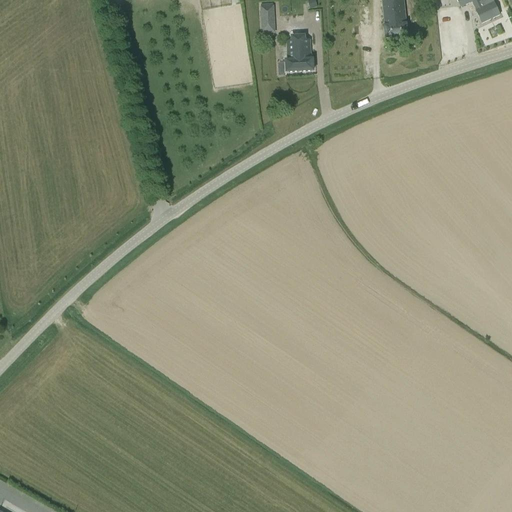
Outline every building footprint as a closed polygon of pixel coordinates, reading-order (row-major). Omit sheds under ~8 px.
[(309,9),(316,7),(314,0),(310,0),(306,1),(309,9)] [(385,27),(386,39),(407,37),(406,25),(403,0),(384,0),(385,0),(381,0),(385,27)] [(499,15),(493,3),(484,7),(480,0),(456,0),(460,8),(471,3),(481,24),(499,15)] [(262,20),(274,19),(273,5),(261,6),(262,20)] [(310,40),(287,41),(288,61),(286,61),(287,73),(313,71),(313,60),(311,60),(310,40)]
